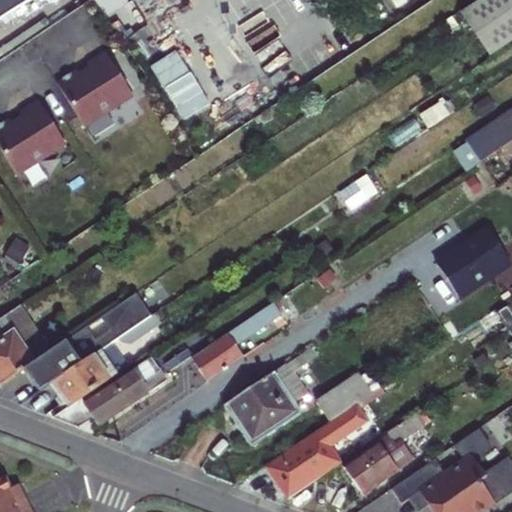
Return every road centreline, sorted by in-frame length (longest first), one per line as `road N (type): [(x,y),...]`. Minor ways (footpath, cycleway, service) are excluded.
road 1 (residential): [(123,465),(0,418)]
road 2 (residential): [(243,511),(123,465)]
